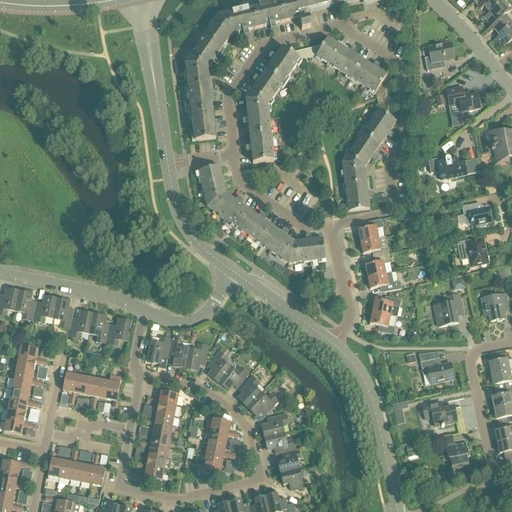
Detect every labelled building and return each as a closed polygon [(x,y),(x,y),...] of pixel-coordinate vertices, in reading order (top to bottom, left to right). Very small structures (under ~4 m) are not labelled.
[(293,0),(297,15),(355,0),(364,0),(366,3),(378,0),(293,0)] [(484,8),(489,14),(505,1),(505,0),(502,2),(501,0),(487,0),(476,9),(479,12),(484,8)] [(272,4),(267,5),(266,6),(256,8),(245,11),(231,14),(218,18),(215,22),(209,31),(203,40),(197,49),(190,58),(185,66),(186,72),(187,87),(189,99),(190,110),(191,121),(193,132),(193,137),(194,137),(195,143),(216,141),(215,134),(215,131),(214,130),(214,129),(218,128),(217,124),(214,124),(213,118),(212,107),(211,101),(215,101),(214,96),(210,97),(210,96),(210,94),(210,92),(209,86),(208,80),(208,79),(208,77),(207,71),(208,71),(214,62),(217,64),(220,60),(217,58),(218,56),(219,54),(221,52),(226,44),(227,43),(228,42),(231,37),(235,36),(242,34),(243,34),(243,37),(248,36),(247,33),(250,32),(261,29),(269,27),(270,31),(273,30),(275,30),(274,26),(276,25),(292,22),(286,1),(272,4)] [(505,1),(489,14),(484,18),(486,22),(492,17),(497,23),(505,17),(506,17),(511,12),(511,11),(511,9),(511,10),(510,11),(503,3),(505,1)] [(497,23),(486,32),(488,35),(494,31),(499,37),(511,26),(511,24),(511,25),(505,17),(497,23)] [(309,19),(299,22),(301,31),(311,29),(309,19)] [(511,26),(499,37),(493,42),(496,45),(501,40),(506,46),(506,47),(511,42),(511,26)] [(321,61),(351,80),(363,62),(353,56),(355,52),(356,52),(355,50),(353,49),(352,49),(351,50),(349,53),(347,52),(343,49),(336,45),(328,39),(326,42),(324,44),(323,46),(305,51),(307,59),(316,57),(322,60),(321,61)] [(440,63),(452,60),(449,44),(429,48),(431,58),(424,60),(427,73),(441,70),(440,63)] [(266,72),(284,84),(297,67),(296,66),(300,61),(303,60),(300,52),(290,54),(288,53),(285,51),(282,49),(278,55),(277,57),(276,59),(273,57),(272,56),(270,56),(269,59),(269,60),(270,61),(273,63),(266,72)] [(363,62),(351,80),(370,92),(370,91),(375,94),(377,101),(385,99),(384,91),(382,83),(387,77),(377,70),(379,67),(379,66),(379,65),(376,63),(375,64),(374,65),(372,68),(363,62)] [(254,89),(246,102),(268,107),(275,97),(284,84),(266,72),(263,76),(260,81),(257,79),(256,78),(254,79),(253,81),(253,83),(254,83),(257,85),(256,87),(254,89)] [(461,115),(480,111),(477,95),(463,98),(462,89),(446,92),(449,108),(459,106),(461,115)] [(444,106),(442,97),(435,98),(437,107),(444,106)] [(268,107),(246,102),(248,121),(246,121),(244,122),(243,122),(242,123),(243,126),(244,127),(245,126),(248,126),(249,137),(271,135),(268,107)] [(386,103),(377,105),(379,111),(375,116),(362,134),(380,146),(385,138),(386,137),(389,139),(390,140),(392,139),(393,137),(393,135),(392,135),(389,133),(396,123),(389,118),(388,111),(386,103)] [(511,157),(511,132),(503,135),(501,129),(484,132),(486,142),(491,142),(494,159),(490,159),(490,161),(490,162),(511,157)] [(344,161),(342,164),(364,169),(371,160),(374,162),(375,162),(376,162),(378,160),(377,158),(374,156),(375,154),(380,146),(362,134),(351,150),(344,161)] [(252,158),(253,165),(274,163),(273,157),(271,135),(249,137),(251,149),(247,149),(246,149),(245,150),(246,153),(247,154),(248,154),(251,153),(252,156),(252,158)] [(440,182),(466,176),(464,164),(457,165),(456,159),(450,160),(450,159),(448,158),(446,158),(445,160),(445,162),(437,163),(437,160),(428,162),(430,175),(439,173),(440,182)] [(474,173),(481,169),(477,163),(471,167),(474,173)] [(364,169),(342,164),(344,181),(345,189),(347,208),(348,207),(349,214),(369,211),(368,199),(372,199),(373,199),(373,198),(373,195),(372,194),(371,194),(367,194),(367,192),(367,191),(364,169)] [(219,168),(198,173),(200,182),(202,190),(207,208),(226,195),(223,184),(227,183),(228,183),(228,182),(228,179),(227,178),(226,178),(222,179),(222,177),(221,175),(219,168)] [(207,208),(236,229),(249,211),(241,206),(239,205),(241,202),(242,201),(242,200),(239,198),(238,198),(237,199),(235,202),(226,195),(207,208)] [(473,206),(461,208),(463,217),(466,218),(464,220),(465,226),(468,227),(471,226),(472,230),(486,228),(485,225),(492,223),(489,209),(485,209),(484,211),(478,213),(476,211),(475,212),(473,206)] [(256,217),(249,211),(236,229),(259,245),(272,227),(264,222),(262,221),(264,218),(265,217),(265,216),(262,214),(261,214),(260,215),(258,218),(256,217)] [(428,215),(419,217),(421,225),(430,223),(428,215)] [(421,227),(418,217),(409,219),(411,229),(421,227)] [(358,232),(360,244),(378,240),(376,230),(383,228),(382,221),(369,224),(370,229),(358,232)] [(279,232),(272,227),(259,245),(289,266),(294,243),(285,237),(287,234),(288,233),(287,232),(285,230),(284,230),(283,231),(281,234),(279,232)] [(306,242),(294,243),(289,266),(319,262),(325,261),(322,240),(316,241),(311,241),(310,238),(310,237),(309,236),(306,236),(305,237),(306,238),(306,242)] [(378,240),(360,244),(363,255),(375,253),(376,259),(389,256),(385,239),(378,240)] [(470,268),(488,265),(483,240),(458,245),(461,261),(469,260),(470,268)] [(368,279),(385,275),(383,265),(391,264),(389,256),(376,259),(378,265),(365,267),(368,279)] [(279,271),(278,272),(282,276),(283,274),(286,270),(281,267),(279,271)] [(503,280),(510,279),(511,278),(509,269),(508,269),(501,271),(503,280)] [(292,281),(294,276),(295,273),(287,270),(285,275),(284,277),(292,281)] [(385,275),(368,279),(370,291),(383,288),(384,294),(401,291),(400,282),(394,283),(392,274),(386,275),(385,275)] [(465,280),(452,282),(454,292),(467,289),(465,280)] [(7,311),(15,313),(19,293),(7,291),(5,298),(0,297),(0,296),(0,316),(6,317),(7,311)] [(19,293),(15,313),(24,315),(22,321),(32,323),(36,304),(30,303),(32,296),(19,293)] [(501,305),(507,303),(505,296),(481,300),(485,318),(489,317),(491,323),(504,320),(501,305)] [(455,311),(461,310),(459,297),(448,299),(449,305),(438,307),(439,314),(435,314),(438,329),(458,325),(455,311)] [(44,319),(53,321),(57,301),(45,299),(43,305),(38,304),(34,323),(43,325),(44,319)] [(375,302),(372,314),(390,317),(397,319),(401,301),(388,299),(387,304),(375,302)] [(57,301),(53,321),(61,322),(60,328),(70,330),(73,311),(68,310),(69,303),(57,301)] [(81,334),(89,336),(93,316),(81,314),(79,321),(74,319),(70,338),(80,340),(81,334)] [(390,317),(372,314),(370,325),(382,328),(381,334),(393,336),(395,329),(388,327),(390,317)] [(93,316),(89,336),(97,337),(96,343),(106,345),(109,327),(104,326),(105,319),(93,316)] [(127,343),(131,324),(118,321),(117,328),(111,327),(108,346),(117,348),(118,342),(127,343)] [(167,360),(170,341),(161,339),(160,345),(151,343),(147,363),(160,365),(161,359),(167,360)] [(173,368),(185,370),(189,351),(181,349),(182,343),(172,341),(169,360),(174,361),(173,368)] [(189,351),(185,370),(198,373),(199,366),(204,367),(208,348),(198,346),(197,352),(189,351)] [(20,348),(18,359),(36,362),(35,365),(41,366),(42,362),(36,360),(38,351),(20,348)] [(208,377),(218,385),(230,369),(223,363),(227,359),(219,353),(208,368),(212,372),(208,377)] [(101,355),(101,356),(96,356),(95,362),(103,364),(105,356),(101,355)] [(494,363),(488,364),(491,376),(509,372),(507,361),(509,361),(508,355),(493,358),(494,363)] [(415,364),(414,356),(406,357),(407,365),(415,364)] [(36,362),(18,359),(16,370),(34,373),(35,365),(36,362)] [(423,377),(430,375),(432,385),(452,381),(448,365),(436,368),(435,361),(420,364),(423,377)] [(230,369),(218,385),(228,392),(232,387),(237,390),(248,375),(241,369),(237,374),(230,369)] [(32,384),(32,382),(34,373),(16,370),(14,380),(32,384)] [(41,380),(49,382),(52,372),(44,370),(41,380)] [(509,372),(491,376),(493,387),(499,386),(500,391),(511,388),(511,382),(511,383),(509,372)] [(71,394),(70,400),(75,401),(76,395),(74,395),(77,377),(69,375),(66,375),(62,392),(65,393),(71,394)] [(76,395),(84,397),(88,379),(77,377),(74,395),(76,395)] [(109,383),(105,401),(114,403),(113,408),(117,409),(118,403),(116,403),(120,385),(121,380),(110,377),(109,383)] [(238,400),(247,409),(261,395),(255,389),(259,384),(252,378),(239,391),(243,395),(238,400)] [(88,379),(84,397),(93,398),(95,399),(98,381),(88,379)] [(37,387),(38,383),(32,382),(32,384),(14,380),(12,391),(30,394),(31,386),(37,387)] [(92,404),(96,405),(97,399),(105,401),(109,383),(98,381),(95,399),(93,398),(92,404)] [(501,397),(491,399),(494,410),(511,406),(511,404),(511,401),(511,400),(511,388),(500,391),(501,397)] [(27,405),(28,403),(30,394),(12,391),(12,393),(10,401),(27,405)] [(159,402),(153,401),(152,406),(158,407),(159,404),(176,408),(178,397),(161,393),(159,402)] [(261,395),(247,409),(256,418),(261,413),(265,417),(278,403),(271,396),(267,401),(261,395)] [(34,404),(28,403),(27,405),(10,401),(8,412),(25,415),(27,407),(33,408),(34,404)] [(159,404),(158,407),(156,415),(174,418),(176,408),(159,404)] [(441,404),(427,407),(423,408),(426,423),(433,421),(435,429),(457,424),(453,408),(442,411),(441,404)] [(511,406),(494,410),(496,421),(502,420),(503,425),(511,423),(511,406)] [(23,426),(24,424),(25,415),(8,412),(6,423),(23,426)] [(233,439),(234,433),(228,432),(230,424),(221,422),(222,416),(210,413),(209,420),(212,421),(210,431),(228,435),(227,437),(233,439)] [(172,429),(174,418),(156,415),(155,423),(154,425),(172,429)] [(261,427),(264,440),(284,435),(282,427),(288,425),(285,416),(267,420),(268,426),(261,427)] [(155,423),(149,422),(148,427),(154,428),(152,436),(170,440),(172,429),(154,425),(155,423)] [(29,429),(29,425),(24,424),(23,426),(6,423),(4,434),(21,437),(23,428),(29,429)] [(504,431),(494,433),(497,444),(511,440),(511,423),(503,425),(504,431)] [(210,431),(208,442),(226,445),(227,437),(228,435),(210,431)] [(284,435),(264,440),(267,452),(274,450),(275,456),(294,451),(292,442),(286,443),(284,435)] [(170,440),(152,436),(151,444),(145,443),(144,448),(150,450),(150,447),(168,450),(170,440)] [(511,440),(497,444),(499,455),(505,454),(506,463),(511,462),(511,440)] [(224,456),(224,453),(226,445),(208,442),(206,453),(224,456)] [(452,471),(468,468),(466,458),(468,457),(465,444),(445,448),(448,462),(450,461),(452,471)] [(418,457),(416,445),(406,447),(408,459),(418,457)] [(148,457),(166,461),(168,450),(150,447),(150,450),(148,457)] [(278,465),(280,476),(299,471),(296,460),(300,459),(299,452),(282,456),(283,463),(278,465)] [(223,459),(229,460),(230,455),(224,453),(224,456),(206,453),(204,463),(222,467),(223,459)] [(52,460),(51,460),(48,478),(59,480),(63,462),(55,461),(56,455),(53,454),(52,460)] [(164,471),(166,461),(148,457),(147,465),(146,468),(164,471)] [(78,459),(73,458),(71,464),(63,462),(59,480),(70,482),(73,464),(77,465),(78,459)] [(3,462),(1,473),(18,477),(20,469),(31,471),(32,466),(21,463),(20,466),(3,462)] [(94,469),(91,486),(102,488),(105,471),(98,469),(99,463),(94,463),(93,468),(94,469)] [(204,463),(202,474),(211,476),(219,478),(219,480),(226,481),(227,476),(220,475),(222,467),(204,463)] [(70,482),(80,484),(84,467),(77,465),(73,464),(70,482)] [(141,464),(140,469),(146,471),(144,479),(162,483),(164,471),(146,468),(147,465),(141,464)] [(80,484),(91,486),(94,469),(93,468),(84,467),(80,484)] [(299,471),(280,476),(283,487),(289,486),(291,492),(307,488),(306,481),(302,482),(299,471)] [(1,473),(0,476),(0,484),(16,487),(16,490),(21,491),(22,486),(17,485),(18,477),(1,473)] [(0,495),(14,498),(16,490),(16,487),(0,484),(0,495)] [(0,506),(12,509),(12,507),(14,498),(0,495),(0,506)] [(277,496),(265,498),(268,511),(287,511),(285,500),(278,501),(277,496)] [(248,505),(249,511),(268,511),(265,498),(254,501),(256,507),(249,508),(248,505)] [(240,501),(229,504),(230,511),(249,511),(248,505),(241,507),(240,501)] [(55,511),(78,511),(79,506),(57,502),(57,505),(55,511)]
